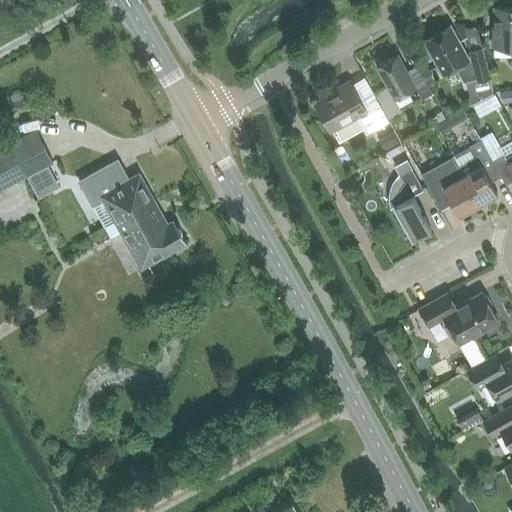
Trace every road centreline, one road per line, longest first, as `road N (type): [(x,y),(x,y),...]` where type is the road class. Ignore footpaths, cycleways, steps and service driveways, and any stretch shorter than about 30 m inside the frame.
road 1 (tertiary): [(414,511),(194,121)]
road 2 (residential): [(194,121),(411,0)]
road 3 (tertiary): [(194,121),(124,0)]
road 4 (residential): [(511,243),(485,237),(390,286)]
